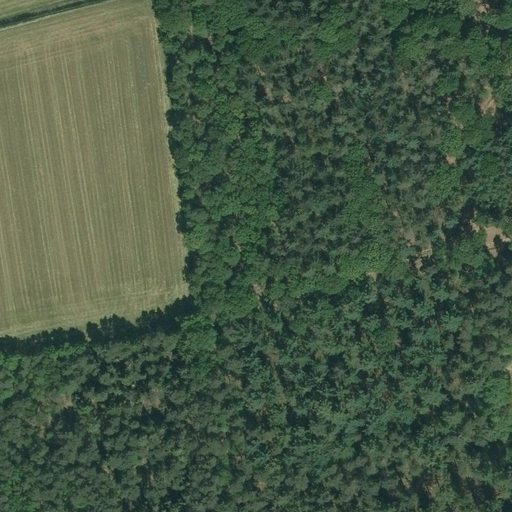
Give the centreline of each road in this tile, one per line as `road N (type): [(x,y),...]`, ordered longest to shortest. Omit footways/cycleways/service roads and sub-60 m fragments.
road 1 (track): [(227,511),(208,318),(511,226)]
road 2 (track): [(158,511),(113,498),(57,384),(44,376),(0,385)]
